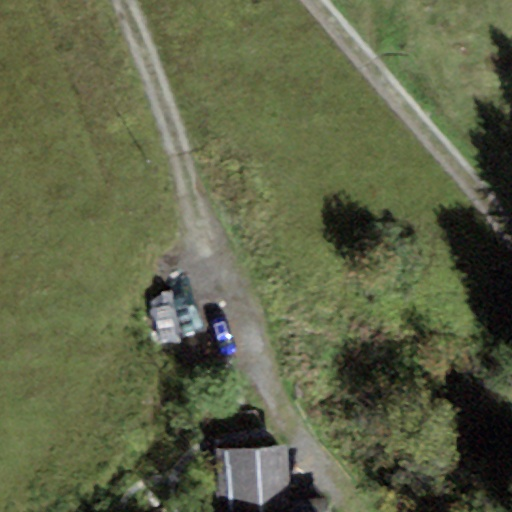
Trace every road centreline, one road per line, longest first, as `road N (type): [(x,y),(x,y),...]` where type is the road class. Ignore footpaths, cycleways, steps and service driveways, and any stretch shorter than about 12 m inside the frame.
road 1 (track): [(297,0),(511,284)]
road 2 (track): [(208,253),(123,0)]
